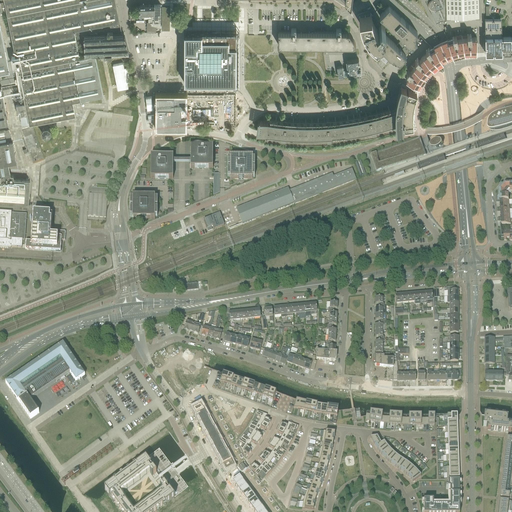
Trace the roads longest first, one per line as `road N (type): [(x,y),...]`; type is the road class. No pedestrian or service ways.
road 1 (unclassified): [(123,240),(289,172),(286,154),(235,138)]
road 2 (residential): [(341,386),(176,339),(143,351)]
road 3 (residential): [(235,138),(270,108),(358,104),(375,90),(376,75)]
road 4 (tertiary): [(449,65),(467,234)]
road 5 (residential): [(347,16),(324,6),(191,0)]
road 6 (tertiary): [(0,373),(69,330),(129,318)]
road 7 (unclassified): [(143,351),(28,427)]
road 8 (unclassified): [(147,132),(122,1)]
